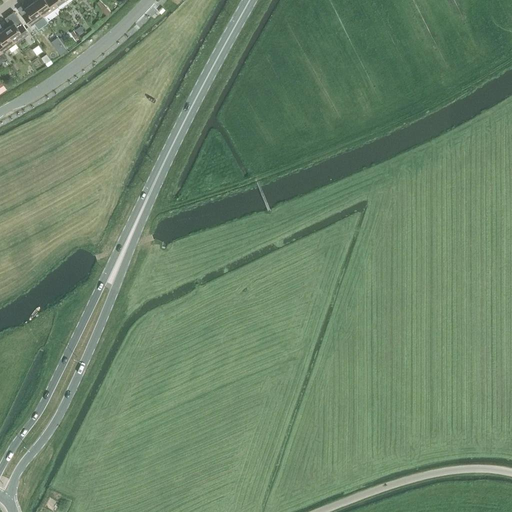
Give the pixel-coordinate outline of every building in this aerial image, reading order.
[(35,0),(33,2),(44,16),(57,6),(52,0),(35,0)] [(44,16),(33,2),(25,8),(23,5),(18,9),(30,26),(44,16)] [(105,7),(101,11),(107,17),(111,14),(105,7)] [(14,23),(5,29),(15,44),(29,34),(22,23),(17,27),(14,23)] [(80,26),(75,29),(78,34),(83,31),(80,26)] [(0,51),(2,53),(15,44),(5,29),(0,32),(0,51)] [(57,38),(51,42),(60,55),(66,51),(57,38)] [(43,57),(42,60),(46,66),(49,63),(52,61),(47,54),(43,57)]
